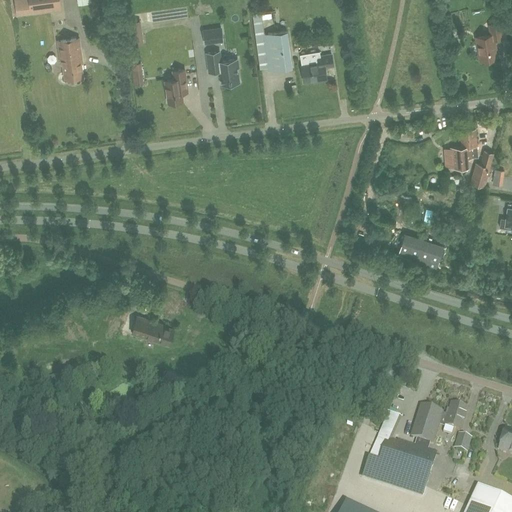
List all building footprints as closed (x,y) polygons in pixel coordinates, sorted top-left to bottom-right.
[(59,0),(14,0),(17,15),(61,9),(59,0)] [(490,35),(476,37),(480,61),(495,58),(493,44),(494,44),(494,39),(503,38),(500,23),(489,25),(490,35)] [(203,30),(205,43),(223,41),(221,28),(203,30)] [(287,31),(263,34),(268,70),(292,67),(287,31)] [(142,34),(130,35),(131,46),(143,45),(142,34)] [(79,38),(58,41),(61,65),(63,65),(65,78),(83,76),(81,62),(82,62),(79,38)] [(221,61),(219,51),(206,53),(208,70),(218,68),(218,71),(220,70),(222,84),(239,82),(237,67),(238,67),(237,59),(236,60),(236,59),(221,61)] [(302,60),(300,60),(301,66),(304,81),(313,80),(318,79),(318,81),(327,80),(325,67),(333,66),(331,54),(321,56),(322,57),(302,60)] [(165,80),(168,102),(173,102),(175,103),(179,103),(181,101),(182,100),(181,93),(188,92),(186,81),(184,69),(173,71),(174,79),(165,80)] [(132,71),(133,78),(141,77),(141,70),(132,71)] [(478,157),(477,146),(476,129),(460,130),(461,147),(450,148),(452,168),(468,166),(467,158),(478,157)] [(494,154),(484,151),(480,165),(475,163),(470,183),(485,187),(494,154)] [(493,184),(501,185),(503,171),(495,170),(493,184)] [(511,226),(511,209),(508,209),(506,219),(501,219),(499,227),(506,228),(506,225),(511,226)] [(456,224),(454,231),(467,235),(469,229),(469,228),(456,224)] [(436,269),(443,246),(404,234),(397,257),(436,269)] [(113,312),(110,330),(135,334),(138,316),(113,312)] [(178,349),(173,359),(192,369),(198,359),(190,354),(192,349),(199,352),(205,342),(184,331),(178,342),(185,345),(182,350),(178,349)] [(442,414),(439,423),(445,425),(445,426),(445,427),(443,432),(451,435),(453,428),(460,430),(467,408),(465,407),(465,405),(460,404),(458,405),(452,403),(450,410),(447,409),(445,416),(442,414)] [(412,431),(410,436),(417,438),(433,443),(439,423),(442,414),(442,413),(427,408),(420,406),(418,411),(412,431)] [(369,458),(364,474),(423,493),(437,453),(428,450),(414,445),(398,440),(394,453),(388,469),(378,465),(393,432),(397,421),(388,416),(374,448),(369,459),(369,458)] [(501,444),(500,448),(499,450),(511,453),(511,432),(506,430),(504,434),(503,435),(502,436),(501,437),(501,439),(501,440),(500,441),(501,442),(501,443),(501,444)] [(455,448),(467,452),(471,438),(459,434),(455,448)] [(465,511),(511,511),(511,502),(477,487),(465,511)] [(368,511),(346,502),(341,511),(368,511)]
